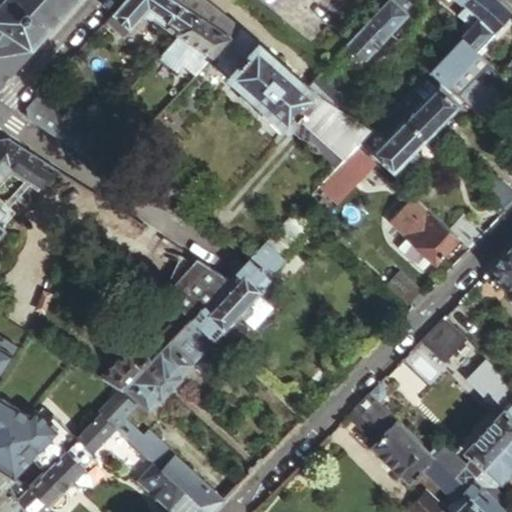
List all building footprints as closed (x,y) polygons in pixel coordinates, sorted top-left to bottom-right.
[(0,0),(0,29),(31,47),(74,0),(0,0)] [(193,13),(174,0),(122,0),(102,22),(120,39),(140,17),(165,30),(169,22),(180,28),(193,13)] [(257,44),(204,0),(174,0),(193,13),(227,38),(213,53),(232,70),(226,77),(287,129),(298,117),(343,156),(366,130),(335,108),(315,93),(306,86),(258,43),(257,44)] [(403,1),(401,0),(389,0),(352,39),(368,55),(412,11),(403,1)] [(419,0),(417,15),(419,17),(434,2),(432,0),(419,0)] [(476,51),(511,15),(511,11),(498,0),(468,0),(463,7),(465,8),(477,18),(471,26),(461,37),(476,51)] [(477,18),(465,8),(458,16),(471,26),(477,18)] [(200,66),(213,53),(227,38),(193,13),(180,28),(161,50),(180,64),(186,56),(200,66)] [(419,17),(417,15),(398,36),(400,37),(419,17)] [(471,26),(458,16),(450,26),(461,37),(471,26)] [(0,80),(31,47),(0,29),(0,80)] [(476,51),(461,37),(432,70),(445,81),(455,71),(476,51)] [(500,73),(511,59),(511,46),(508,43),(489,63),(500,73)] [(393,107),(426,137),(463,99),(445,81),(432,70),(393,107)] [(463,99),(486,120),(496,109),(455,71),(445,81),(463,99)] [(335,108),(336,107),(343,100),(317,75),(306,86),(315,93),(335,108)] [(26,117),(43,128),(53,114),(31,100),(25,106),(26,117)] [(356,145),(368,156),(372,151),(394,171),(426,137),(393,107),(356,145)] [(57,137),(72,146),(84,136),(94,125),(79,112),(57,137)] [(287,129),(332,169),(343,156),(298,117),(287,129)] [(84,136),(72,146),(88,156),(106,130),(96,123),(94,125),(84,136)] [(0,232),(2,230),(3,225),(0,222),(0,216),(4,212),(0,208),(0,174),(8,166),(31,181),(40,186),(56,168),(6,137),(0,135),(0,232)] [(0,208),(4,212),(31,181),(8,166),(0,174),(0,208)] [(489,195),(506,210),(511,203),(511,190),(502,181),(489,195)] [(457,236),(414,197),(392,221),(394,223),(433,259),(435,261),(457,236)] [(451,228),(470,246),(484,231),(466,213),(451,228)] [(394,223),(385,232),(424,269),(433,259),(394,223)] [(262,241),(246,257),(262,272),(277,256),(262,241)] [(511,252),(508,248),(491,264),(511,283),(507,288),(511,292),(511,252)] [(191,315),(226,278),(194,257),(164,292),(191,315)] [(246,257),(226,278),(191,315),(213,336),(218,330),(219,332),(260,289),(259,287),(268,278),(262,272),(246,257)] [(443,360),(467,337),(443,313),(420,337),(443,360)] [(197,355),(214,336),(213,336),(191,315),(186,320),(192,326),(188,331),(190,333),(182,341),(197,355)] [(0,336),(0,370),(14,345),(0,336)] [(167,340),(147,360),(123,386),(146,408),(158,396),(159,397),(179,375),(178,374),(190,362),(167,340)] [(127,351),(102,377),(121,388),(123,386),(147,360),(148,359),(148,355),(147,354),(146,353),(145,352),(144,352),(143,351),(140,352),(139,352),(137,354),(136,355),(136,358),(136,360),(127,351)] [(384,387),(377,381),(369,389),(377,398),(383,393),(384,387)] [(312,388),(292,408),(303,417),(322,398),(312,388)] [(377,398),(369,389),(354,404),(380,432),(368,443),(406,482),(433,456),(430,454),(377,398)] [(134,404),(119,390),(99,411),(100,411),(114,425),(134,404)] [(0,468),(27,485),(76,435),(53,413),(47,419),(35,408),(29,415),(0,396),(0,468)] [(430,454),(433,456),(462,487),(473,475),(511,433),(511,399),(464,450),(469,454),(461,462),(442,442),(430,454)] [(116,427),(114,425),(100,411),(78,435),(77,434),(76,435),(27,485),(9,505),(16,511),(42,511),(51,504),(56,509),(65,507),(70,502),(71,492),(68,490),(89,468),(87,465),(97,454),(95,451),(116,427)] [(162,469),(177,454),(166,444),(176,434),(159,417),(135,444),(155,462),(162,469)] [(511,433),(473,475),(497,500),(504,493),(494,483),(499,478),(499,479),(511,465),(511,433)] [(208,511),(210,511),(224,497),(177,454),(162,469),(187,492),(208,511)] [(162,469),(155,462),(142,476),(174,506),(187,492),(162,469)] [(0,511),(1,511),(9,505),(27,485),(0,468),(0,511)] [(473,475),(462,487),(468,493),(456,506),(457,508),(453,511),(498,511),(503,506),(497,500),(473,475)] [(406,508),(409,511),(437,511),(442,507),(424,490),(406,508)] [(180,511),(207,511),(208,511),(187,492),(174,506),(180,511)]
